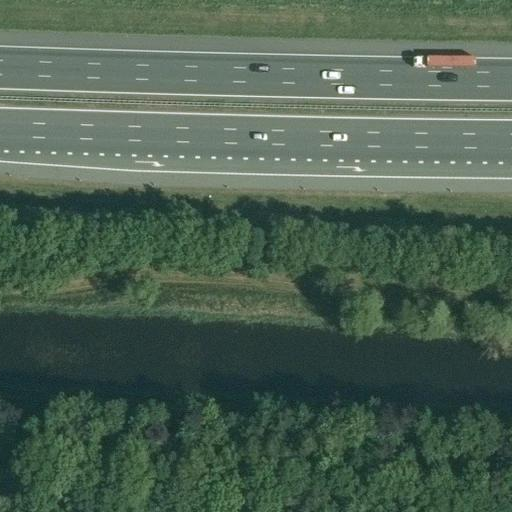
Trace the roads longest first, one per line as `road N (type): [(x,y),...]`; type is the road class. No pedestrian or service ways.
road 1 (motorway): [(511,80),(0,67)]
road 2 (motorway): [(0,127),(511,140)]
